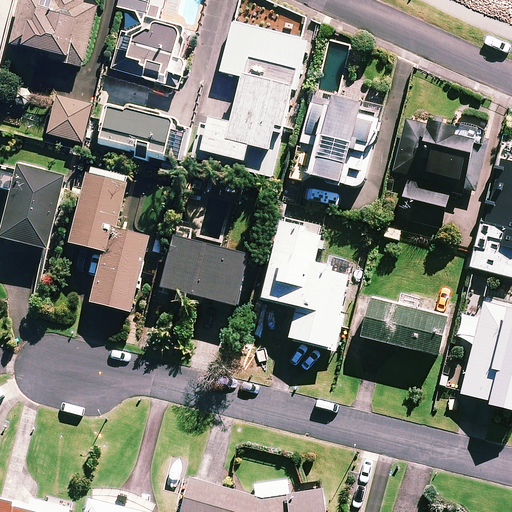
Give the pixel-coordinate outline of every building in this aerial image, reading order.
[(85,0),(26,0),(14,47),(87,65),(101,11),(84,6),(85,0)] [(120,0),(118,9),(131,12),(114,71),(181,91),(189,63),(180,60),(188,33),(161,25),(167,0),(120,0)] [(310,44),(236,24),(222,74),(246,80),(233,127),(206,119),(198,151),(252,166),(250,173),(273,179),(310,44)] [(94,106),(59,98),(50,136),(85,144),(94,106)] [(369,109),(339,101),(337,110),(315,105),(295,181),(309,185),(311,178),(365,192),(382,124),(366,120),(369,109)] [(183,164),(191,130),(182,128),(183,124),(112,109),(103,148),(183,164)] [(477,151),(479,143),(458,138),(460,132),(407,120),(395,173),(412,177),(402,220),(444,230),(452,195),(465,197),(466,191),(476,194),(486,153),(477,151)] [(511,163),(503,161),(474,269),(511,279),(511,163)] [(52,252),(70,180),(23,168),(22,172),(5,168),(0,189),(17,194),(5,240),(52,252)] [(132,187),(91,177),(74,246),(108,254),(95,305),(135,315),(154,241),(120,233),(132,187)] [(327,231),(285,221),(275,265),(272,265),(263,301),(301,310),(294,341),(336,351),(353,279),(318,271),(327,231)] [(253,259),(179,241),(167,290),(240,309),(253,259)] [(451,320),(375,302),(366,340),(442,358),(451,320)] [(465,318),(460,336),(475,349),(464,396),(494,403),(493,407),(511,411),(511,309),(486,303),(483,318),(465,318)] [(265,500),(193,480),(183,511),(329,511),(327,491),(265,500)] [(99,494),(95,495),(90,511),(157,511),(158,511),(154,508),(150,506),(147,503),(143,501),(139,500),(134,498),(130,497),(126,496),(122,495),(117,494),(113,494),(108,494),(104,494),(99,494)] [(49,511),(0,500),(0,511),(49,511)]
